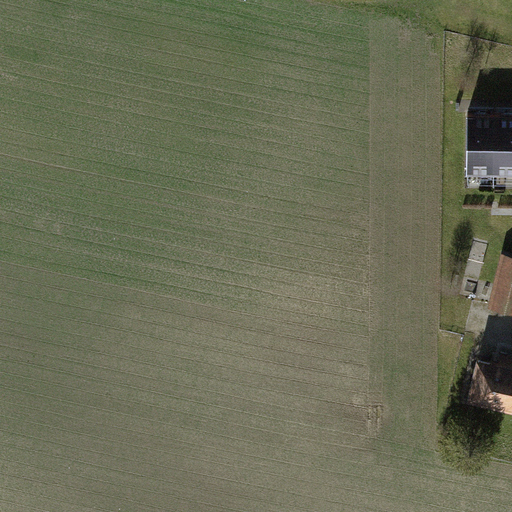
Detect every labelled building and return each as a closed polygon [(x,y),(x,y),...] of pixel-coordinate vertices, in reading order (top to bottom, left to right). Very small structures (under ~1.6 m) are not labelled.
[(463,170),(489,170),(490,113),(464,112),(463,170)] [(489,170),(511,170),(511,112),(490,113),(489,170)] [(511,258),(499,255),(487,305),(511,310),(511,258)] [(494,364),(474,359),(465,396),(500,405),(511,354),(497,350),(494,364)] [(511,353),(511,354),(500,405),(511,407),(511,353)]
